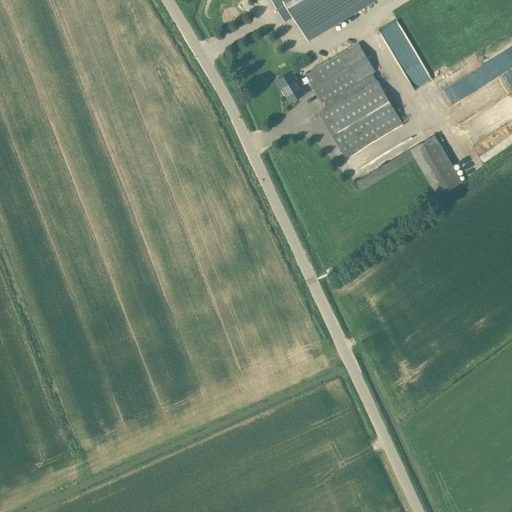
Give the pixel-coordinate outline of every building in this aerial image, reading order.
[(272,0),(285,21),(294,15),(303,31),(355,0),(272,0)] [(429,81),(407,35),(389,43),(411,90),(429,81)] [(291,71),(277,79),(281,86),(281,87),(290,101),(304,93),(300,86),(309,81),(323,103),(325,101),(328,106),(318,112),(345,156),(402,122),(377,79),(373,73),(375,71),(358,42),(305,74),(306,76),(297,81),(291,71)] [(511,46),(438,89),(448,106),(511,69),(511,46)] [(434,134),(409,149),(352,182),(358,192),(415,158),(437,196),(462,181),(434,134)] [(400,145),(397,140),(393,141),(390,135),(371,143),(377,156),(400,145)]
